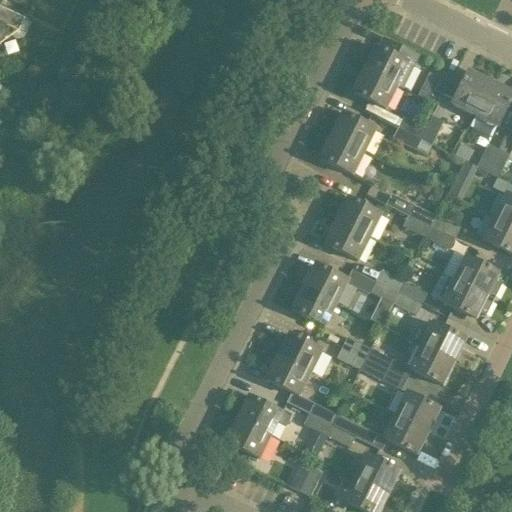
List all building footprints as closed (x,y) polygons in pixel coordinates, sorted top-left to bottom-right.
[(0,45),(18,33),(24,19),(0,8),(0,45)] [(382,39),(377,49),(375,48),(364,72),(396,88),(403,92),(420,58),(382,39)] [(352,95),(385,111),(396,88),(364,72),(352,95)] [(467,73),(451,105),(474,117),(491,84),(467,73)] [(426,102),(437,108),(448,85),(438,80),(426,102)] [(497,129),(511,98),(511,94),(491,84),(474,117),(497,129)] [(375,131),(342,114),(331,137),(364,154),(375,131)] [(431,147),(443,124),(432,118),(425,130),(420,141),(421,142),(431,147)] [(425,130),(403,119),(397,130),(420,141),(425,130)] [(415,152),(421,142),(420,141),(397,130),(392,140),(415,152)] [(319,161),(352,177),(364,154),(331,137),(330,139),(326,137),(320,151),(323,152),(319,161)] [(488,146),(476,169),(487,175),(499,151),(488,146)] [(497,180),(509,157),(499,151),(487,175),(497,180)] [(446,193),(461,200),(477,167),(462,160),(446,193)] [(511,198),(505,195),(493,218),(511,227),(511,198)] [(380,216),(347,199),(343,207),(339,205),(333,218),(337,220),(335,222),(369,239),(380,216)] [(431,229),(436,218),(413,207),(408,217),(431,229)] [(408,218),(402,228),(425,240),(431,229),(408,217),(408,218)] [(436,218),(431,229),(454,240),(460,230),(436,218)] [(481,242),(511,257),(511,227),(493,218),(481,242)] [(324,246),(357,262),(369,239),(335,222),(324,246)] [(454,240),(431,229),(425,240),(449,252),(454,240)] [(497,275),(465,259),(453,281),(493,302),(501,287),(493,282),(497,275)] [(347,282),(314,265),(302,288),(335,305),(347,282)] [(398,295),(403,284),(380,273),(375,283),(398,295)] [(442,305),(474,321),(478,313),(486,316),(493,302),(453,281),(442,305)] [(398,295),(375,283),(369,294),(392,306),(398,295)] [(403,284),(398,295),(421,306),(426,296),(403,284)] [(291,311),(323,328),(335,305),(302,288),(291,311)] [(398,295),(392,306),(416,318),(421,306),(398,295)] [(379,300),(369,320),(382,327),(392,306),(379,300)] [(465,341),(432,324),(420,347),(453,364),(465,341)] [(320,351),(288,335),(276,358),(308,374),(320,351)] [(365,361),(370,350),(347,339),(342,349),(365,361)] [(409,371),(442,387),(453,364),(420,347),(409,371)] [(365,361),(342,349),(336,360),(359,372),(365,361)] [(370,350),(365,361),(387,372),(393,362),(370,350)] [(265,381),(297,397),(308,374),(276,358),(265,381)] [(365,361),(359,372),(382,383),(387,372),(365,361)] [(439,410),(406,394),(394,417),(427,434),(439,410)] [(291,419),(248,397),(236,421),(269,437),(276,424),(286,428),(291,419)] [(332,427),(337,417),(314,405),(309,415),(332,427)] [(332,427),(309,415),(303,427),(326,438),(332,427)] [(337,417),(332,427),(355,439),(361,428),(337,417)] [(383,440),(416,457),(427,434),(394,417),(383,440)] [(225,444),(258,460),(269,437),(236,421),(225,444)] [(332,427),(326,438),(350,450),(355,439),(332,427)] [(399,473),(366,456),(354,480),(387,496),(399,473)] [(300,465),(288,488),(299,493),(310,470),(300,465)] [(309,499),(321,475),(310,470),(299,493),(309,499)] [(343,503),(360,511),(379,511),(387,496),(354,480),(343,503)]
